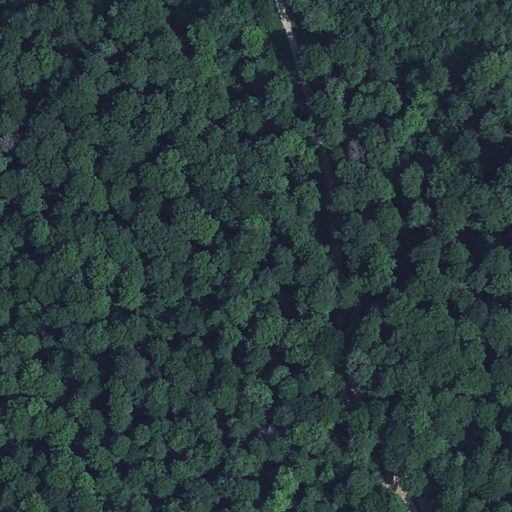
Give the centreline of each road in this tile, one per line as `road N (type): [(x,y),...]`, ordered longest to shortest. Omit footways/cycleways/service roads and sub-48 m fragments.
road 1 (track): [(282,0),(322,169),(347,388),(388,493)]
road 2 (track): [(388,493),(511,420)]
